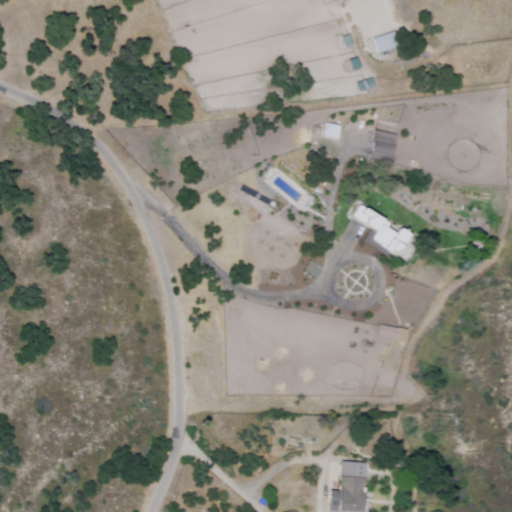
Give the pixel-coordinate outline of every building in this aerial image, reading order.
[(368,38),(372,52),(390,47),(386,33),(368,38)] [(318,137),(333,140),(337,126),(322,122),(318,137)] [(363,157),(384,163),(391,134),(370,129),(363,157)] [(370,230),(365,239),(392,254),(404,233),(394,227),(391,232),(383,228),(386,222),(352,203),(345,216),(370,230)] [(373,335),(400,343),(403,331),(377,323),(373,335)] [(360,463),(336,461),(334,495),(324,494),(323,509),(357,511),(360,463)]
